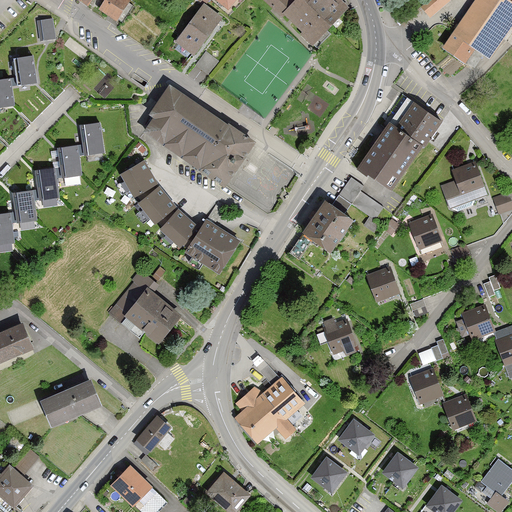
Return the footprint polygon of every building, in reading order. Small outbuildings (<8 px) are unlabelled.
[(122,0),(103,0),(97,10),(114,21),(127,3),(122,0)] [(212,0),(227,12),(237,0),(212,0)] [(313,43),(332,24),(308,0),(263,0),(281,17),(285,14),(313,43)] [(340,0),(308,0),(332,24),(348,8),(340,0)] [(511,2),(509,0),(475,0),(441,49),(464,65),(475,49),(490,60),(511,27),(511,2)] [(203,5),(175,42),(194,57),(222,20),(203,5)] [(57,38),(54,18),(41,20),(44,40),(57,38)] [(17,85),(37,82),(32,53),(13,56),(17,85)] [(10,76),(0,77),(0,106),(13,105),(10,76)] [(137,125),(224,185),(255,140),(168,81),(137,125)] [(394,127),(421,146),(425,149),(440,123),(409,101),(394,127)] [(103,152),(99,122),(82,124),(86,154),(103,152)] [(386,122),(353,170),(389,194),(421,146),(394,127),(386,122)] [(65,177),(83,174),(78,144),(60,146),(65,177)] [(117,174),(130,198),(156,184),(143,160),(117,174)] [(491,206),(474,161),(450,170),(455,182),(443,187),(455,219),(491,206)] [(41,199),(60,196),(56,165),(37,168),(41,199)] [(136,203),(152,225),(175,208),(159,185),(136,203)] [(17,221),(37,218),(33,187),(13,189),(17,221)] [(322,200),(298,232),(328,254),(352,222),(322,200)] [(159,230),(176,247),(197,227),(179,209),(159,230)] [(0,243),(15,242),(10,210),(0,211),(0,243)] [(441,243),(431,215),(406,224),(416,252),(441,243)] [(218,275),(238,239),(202,220),(182,255),(218,275)] [(401,294),(391,266),(366,275),(376,303),(401,294)] [(148,286),(121,318),(154,346),(181,314),(148,286)] [(495,334),(485,306),(460,314),(470,343),(495,334)] [(358,345),(348,316),(323,325),(333,354),(358,345)] [(22,321),(0,329),(0,359),(33,346),(22,321)] [(511,365),(511,333),(493,340),(503,368),(511,365)] [(442,396),(432,367),(407,376),(417,404),(442,396)] [(236,416),(258,444),(308,403),(285,376),(263,395),(256,386),(235,404),(242,412),(236,416)] [(91,377),(41,398),(51,424),(102,403),(91,377)] [(476,421),(466,392),(441,401),(451,429),(476,421)] [(157,416),(135,440),(149,453),(171,429),(157,416)] [(352,416),(335,439),(358,456),(375,433),(352,416)] [(396,452),(380,473),(401,489),(417,468),(396,452)] [(326,456),(310,478),(332,494),(348,473),(326,456)] [(511,484),(511,467),(499,458),(474,493),(500,511),(501,511),(510,500),(504,496),(511,484)] [(10,465),(0,475),(0,496),(15,510),(35,488),(10,465)] [(131,465),(111,484),(133,507),(153,487),(131,465)] [(224,469),(205,491),(228,511),(235,511),(252,493),(224,469)] [(424,505),(433,511),(452,511),(461,500),(440,484),(424,505)]
